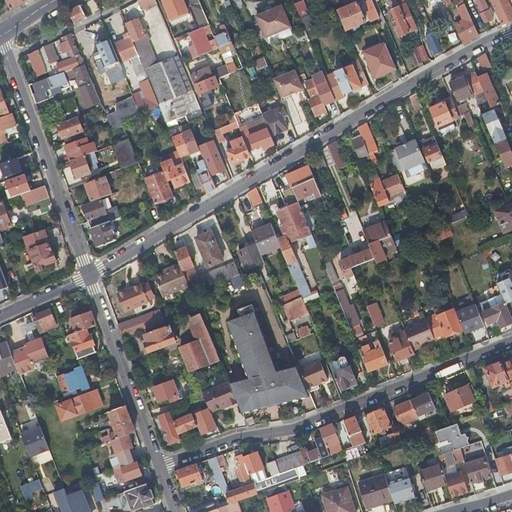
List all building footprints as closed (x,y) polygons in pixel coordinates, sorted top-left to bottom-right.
[(6,0),(11,9),(27,0),(6,0)] [(155,0),(139,0),(138,1),(142,10),(157,3),(155,0)] [(187,11),(182,0),(162,0),(170,18),(187,11)] [(207,21),(198,0),(191,0),(193,5),(192,6),(200,24),(207,21)] [(235,0),(240,10),(244,8),(240,0),(235,0)] [(302,22),(305,29),(309,38),(318,34),(315,25),(312,18),(303,0),(302,0),(295,3),(302,22)] [(338,11),(346,31),(366,22),(360,8),(358,3),(358,2),(363,0),(364,0),(366,2),(364,3),(368,12),(376,8),(372,0),(370,0),(368,1),(368,0),(351,0),(353,4),(338,11)] [(463,43),(478,35),(462,0),(457,0),(455,1),(456,4),(462,17),(462,21),(455,25),(463,43)] [(475,0),(481,13),(480,14),(481,17),(484,22),(492,18),(490,14),(493,13),(490,7),(487,8),(483,0),(475,0)] [(489,0),(501,24),(511,19),(511,9),(511,8),(507,0),(489,0)] [(397,2),(390,6),(398,26),(395,27),(399,37),(417,29),(405,1),(398,4),(397,2)] [(74,24),(86,18),(80,6),(81,5),(69,11),(74,24)] [(266,38),(291,27),(282,6),(256,17),(266,38)] [(380,18),(376,8),(368,12),(372,21),(380,18)] [(187,11),(170,18),(171,21),(188,14),(187,11)] [(312,18),(315,25),(321,22),(319,16),(312,18)] [(188,121),(200,115),(203,114),(191,86),(182,63),(178,55),(157,64),(148,41),(151,40),(148,32),(146,33),(145,29),(143,30),(138,19),(126,24),(129,32),(145,71),(159,105),(167,123),(177,119),(186,115),(188,121)] [(297,24),(300,32),(305,29),(302,22),(297,24)] [(215,39),(219,48),(222,55),(224,59),(228,58),(232,56),(237,54),(235,49),(225,24),(220,26),(223,34),(214,38),(215,39)] [(190,47),(195,58),(219,48),(215,39),(208,42),(206,36),(212,33),(209,25),(198,29),(190,32),(195,45),(190,47)] [(298,43),(309,38),(305,29),(300,32),(294,34),(298,43)] [(433,53),(442,50),(434,30),(425,34),(433,53)] [(137,74),(145,71),(129,32),(123,34),(125,39),(116,42),(124,62),(130,59),(137,74)] [(57,64),(61,73),(85,65),(71,33),(62,38),(64,42),(60,44),(63,53),(60,54),(63,62),(57,64)] [(119,62),(110,40),(101,43),(103,48),(98,51),(93,53),(97,61),(101,59),(105,68),(119,62)] [(48,61),(51,68),(54,67),(51,61),(58,58),(52,43),(42,47),(48,61)] [(385,44),(396,69),(397,68),(386,43),(385,44)] [(378,77),(396,69),(385,44),(365,52),(369,62),(371,61),(378,77)] [(423,45),(409,51),(415,65),(421,62),(428,58),(423,45)] [(43,63),(48,61),(42,47),(38,49),(43,63)] [(28,55),(36,76),(52,70),(51,68),(48,61),(43,63),(38,49),(28,55)] [(492,66),(486,53),(479,57),(484,70),(492,66)] [(255,61),(257,70),(268,67),(265,57),(255,61)] [(100,69),(105,68),(101,59),(97,61),(100,69)] [(352,65),(334,72),(343,94),(362,86),(368,83),(367,79),(358,59),(351,62),(352,65)] [(102,74),(121,66),(119,62),(105,68),(100,69),(102,74)] [(29,85),(36,102),(50,97),(48,91),(51,89),(53,95),(62,91),(62,89),(70,87),(66,76),(72,74),(75,71),(81,86),(92,82),(85,65),(61,73),(29,85)] [(215,76),(217,75),(218,78),(230,74),(226,65),(213,71),(214,73),(211,74),(210,72),(209,67),(202,70),(197,72),(190,75),(194,85),(196,84),(213,77),(215,76)] [(511,68),(500,74),(504,82),(511,79),(511,68)] [(281,98),(303,89),(300,81),(298,76),(295,70),(273,79),(281,98)] [(140,112),(159,105),(145,71),(137,74),(147,98),(136,103),(140,112)] [(324,105),(335,101),(325,76),(323,71),(312,76),(313,79),(324,105)] [(325,76),(335,101),(345,97),(343,94),(334,72),(325,76)] [(466,77),(474,94),(478,104),(488,100),(481,85),(480,82),(476,72),(466,77)] [(213,77),(196,84),(200,94),(201,93),(207,91),(219,86),(221,85),(218,78),(217,75),(215,76),(213,77)] [(466,77),(466,76),(450,83),(458,100),(474,94),(466,77)] [(315,116),(322,113),(321,110),(325,108),(324,105),(313,79),(305,82),(308,91),(310,90),(313,98),(308,100),(315,116)] [(481,85),(488,100),(491,108),(499,104),(493,88),(491,89),(488,82),(486,83),(484,80),(480,82),(481,85)] [(101,102),(92,82),(80,88),(88,107),(101,102)] [(0,91),(0,115),(9,112),(1,91),(0,91)] [(416,93),(410,97),(414,107),(421,104),(416,93)] [(74,97),(59,102),(66,121),(77,117),(81,115),(74,97)] [(118,113),(121,121),(140,113),(140,112),(136,103),(134,99),(115,107),(118,113)] [(455,107),(452,99),(435,106),(436,107),(431,109),(434,115),(437,122),(439,126),(445,123),(452,120),(459,117),(458,116),(469,112),(465,103),(455,107)] [(282,107),(262,115),(264,118),(271,136),(288,129),(283,116),(286,115),(282,107)] [(494,110),(483,115),(494,143),(505,138),(506,138),(494,110)] [(464,114),(469,126),(474,124),(469,112),(464,114)] [(113,130),(123,127),(121,121),(118,113),(107,117),(111,125),(113,130)] [(13,114),(0,118),(0,143),(7,141),(5,134),(3,130),(12,127),(17,125),(13,114)] [(66,121),(57,124),(63,139),(83,131),(77,117),(66,121)] [(251,136),(244,139),(249,151),(263,145),(264,149),(275,144),(271,137),(271,136),(264,118),(247,126),(251,136)] [(445,123),(439,126),(440,131),(454,125),(452,120),(445,123)] [(232,123),(213,131),(218,141),(223,139),(221,133),(238,126),(236,121),(232,123)] [(365,123),(358,128),(361,137),(367,151),(372,149),(375,148),(365,123)] [(187,124),(180,127),(183,134),(192,130),(190,126),(188,127),(187,124)] [(468,135),(477,131),(474,124),(469,126),(465,128),(468,135)] [(177,127),(170,130),(178,151),(180,155),(190,151),(183,134),(180,127),(178,128),(177,127)] [(200,150),(192,130),(183,134),(190,151),(191,154),(200,150)] [(271,137),(275,144),(276,149),(286,144),(281,132),(271,137)] [(443,155),(434,136),(426,139),(422,141),(421,141),(429,160),(443,155)] [(65,145),(71,160),(90,153),(94,152),(96,151),(93,142),(89,143),(87,137),(65,145)] [(361,137),(352,141),(359,158),(366,155),(368,160),(371,159),(367,151),(361,137)] [(249,151),(244,139),(243,138),(232,142),(233,144),(227,147),(233,163),(234,163),(235,165),(243,161),(242,159),(251,156),(249,151)] [(494,143),(505,167),(511,163),(511,154),(505,138),(494,143)] [(122,168),(138,162),(129,139),(113,145),(122,168)] [(218,149),(214,140),(201,145),(205,155),(213,174),(226,169),(218,149)] [(337,140),(327,146),(329,150),(335,165),(346,160),(337,140)] [(428,168),(417,140),(409,143),(410,146),(404,148),(403,146),(395,149),(404,171),(407,177),(428,168)] [(372,149),(367,151),(371,159),(373,164),(377,162),(373,152),(372,149)] [(389,152),(398,173),(404,171),(395,149),(389,152)] [(335,165),(329,150),(315,156),(321,171),(335,165)] [(176,187),(191,181),(180,155),(178,151),(163,157),(159,159),(164,171),(168,180),(172,178),(176,187)] [(90,153),(71,160),(77,178),(91,173),(91,172),(94,171),(94,170),(91,163),(94,161),(97,160),(94,152),(90,153)] [(18,158),(2,164),(0,164),(0,172),(4,171),(7,178),(23,172),(18,158)] [(207,193),(216,188),(216,187),(213,180),(204,160),(199,162),(202,168),(202,169),(198,171),(198,172),(203,183),(207,193)] [(314,178),(309,166),(287,175),(292,187),(314,178)] [(379,178),(376,170),(366,174),(369,182),(379,178)] [(155,204),(174,196),(168,180),(164,171),(150,177),(152,182),(147,184),(153,197),(155,204)] [(196,185),(203,183),(198,172),(192,175),(196,185)] [(25,174),(8,181),(14,197),(21,194),(31,190),(25,174)] [(380,178),(379,178),(389,201),(390,201),(388,196),(393,194),(398,205),(409,201),(398,175),(381,182),(380,178)] [(92,201),(112,194),(106,177),(101,179),(94,182),(86,184),(92,201)] [(314,178),(292,187),(298,200),(313,193),(315,198),(321,195),(314,178)] [(389,201),(379,178),(369,182),(379,205),(389,201)] [(26,206),(50,197),(45,185),(31,190),(21,194),(26,206)] [(298,200),(292,187),(283,191),(288,204),(298,200)] [(262,201),(257,188),(249,192),(254,204),(262,201)] [(106,209),(112,207),(108,197),(102,199),(106,209)] [(88,221),(118,210),(116,205),(112,207),(106,209),(102,199),(83,206),(88,221)] [(0,230),(0,231),(12,227),(2,201),(0,202),(0,230)] [(301,208),(299,203),(278,212),(282,223),(283,225),(281,226),(285,236),(278,239),(281,245),(299,289),(308,285),(299,265),(296,260),(297,260),(290,245),(289,245),(289,243),(306,237),(309,245),(312,243),(313,246),(316,245),(309,228),(301,208)] [(511,203),(495,211),(504,231),(511,228),(511,227),(511,203)] [(307,205),(301,208),(309,228),(315,226),(307,205)] [(122,216),(118,210),(88,221),(98,247),(117,240),(110,221),(122,216)] [(452,223),(469,216),(466,210),(449,217),(452,223)] [(375,258),(378,267),(387,263),(383,253),(396,247),(387,224),(385,221),(363,231),(371,249),(375,258)] [(261,254),(281,245),(278,239),(272,224),(252,232),(257,244),(261,254)] [(447,227),(437,231),(440,238),(450,234),(447,227)] [(56,260),(45,230),(25,237),(38,270),(45,267),(44,265),(56,260)] [(211,232),(196,238),(208,266),(223,260),(211,232)] [(265,262),(261,254),(257,244),(238,251),(246,270),(265,262)] [(185,247),(175,251),(180,265),(188,282),(189,286),(192,293),(230,277),(239,273),(234,262),(195,277),(191,268),(193,267),(185,247)] [(351,268),(375,258),(371,249),(338,263),(339,266),(341,265),(344,273),(344,274),(345,274),(346,278),(351,276),(354,275),(351,268)] [(488,261),(484,252),(478,254),(482,264),(488,261)] [(330,262),(324,264),(335,290),(342,308),(349,305),(340,284),(337,285),(336,282),(338,281),(330,262)] [(0,290),(9,287),(0,265),(0,290)] [(180,265),(159,275),(166,291),(188,282),(180,265)] [(505,281),(498,284),(502,293),(505,302),(511,317),(511,277),(510,272),(502,275),(505,281)] [(163,297),(189,286),(188,282),(166,291),(159,275),(154,277),(163,297)] [(148,302),(155,299),(148,283),(141,285),(148,302)] [(313,283),(308,285),(299,289),(299,290),(302,297),(304,302),(318,297),(313,283)] [(124,312),(148,302),(141,285),(141,284),(116,294),(124,312)] [(283,305),(302,297),(299,290),(280,298),(283,305)] [(491,308),(505,302),(502,293),(488,299),(491,308)] [(308,311),(304,302),(302,297),(283,305),(288,319),(308,311)] [(365,301),(374,325),(384,321),(374,298),(365,301)] [(501,327),(511,322),(511,317),(505,302),(491,308),(488,299),(479,303),(488,324),(498,320),(501,327)] [(239,307),(242,314),(254,309),(251,302),(239,307)] [(455,308),(452,302),(445,305),(447,311),(455,308)] [(352,304),(349,305),(342,308),(355,339),(359,338),(364,336),(359,325),(361,324),(352,304)] [(475,304),(464,308),(473,330),(484,326),(475,304)] [(445,337),(464,329),(456,311),(455,308),(447,311),(437,316),(445,337)] [(464,308),(456,311),(464,329),(465,333),(473,330),(464,308)] [(33,316),(40,333),(57,326),(50,309),(33,316)] [(122,337),(165,322),(159,309),(117,325),(122,337)] [(228,380),(229,381),(238,402),(239,406),(242,412),(310,395),(308,389),(299,366),(279,368),(254,309),(242,314),(228,320),(249,373),(243,374),(243,376),(236,377),(228,378),(228,380)] [(87,329),(97,325),(91,311),(77,316),(71,318),(76,330),(77,333),(87,329)] [(198,332),(201,340),(210,337),(200,313),(191,317),(194,325),(193,325),(196,333),(198,332)] [(435,341),(445,337),(437,316),(435,313),(425,317),(426,319),(434,338),(435,341)] [(426,319),(416,323),(424,343),(434,338),(426,319)] [(404,328),(405,331),(413,350),(425,345),(424,343),(416,323),(404,328)] [(300,338),(311,334),(307,325),(297,329),(300,338)] [(173,333),(171,329),(170,326),(145,335),(147,342),(145,342),(149,352),(176,342),(176,341),(178,340),(179,338),(177,334),(175,333),(173,333)] [(89,335),(87,329),(77,333),(73,334),(70,335),(76,351),(79,358),(78,358),(78,359),(97,351),(96,351),(94,352),(91,346),(94,345),(95,344),(91,334),(89,335)] [(397,360),(415,353),(413,350),(405,331),(387,338),(397,360)] [(297,340),(297,339),(294,332),(286,336),(289,343),(297,340)] [(42,338),(41,337),(25,344),(25,346),(11,351),(17,365),(18,368),(20,373),(34,368),(32,363),(49,357),(44,344),(42,338)] [(180,348),(190,372),(193,370),(220,360),(212,341),(210,337),(201,340),(180,348)] [(0,377),(8,374),(8,372),(14,370),(13,367),(17,365),(11,350),(7,340),(0,343),(0,377)] [(359,348),(368,371),(388,363),(379,340),(374,342),(377,349),(371,351),(368,344),(362,347),(359,348)] [(330,360),(330,365),(341,390),(357,384),(347,359),(347,358),(346,357),(344,356),(342,356),(341,356),(339,358),(339,359),(338,360),(330,360),(331,355),(330,355),(330,360)] [(299,366),(308,389),(328,380),(319,357),(299,366)] [(511,359),(502,364),(509,379),(511,377),(511,359)] [(493,386),(509,380),(509,379),(502,364),(501,361),(485,368),(493,386)] [(79,388),(80,391),(82,390),(90,387),(82,365),(74,368),(75,370),(57,377),(64,394),(79,388)] [(482,389),(473,367),(466,370),(472,384),(475,391),(482,389)] [(154,387),(159,401),(178,394),(173,380),(154,387)] [(229,381),(203,392),(205,398),(209,407),(211,411),(226,405),(227,407),(238,402),(229,381)] [(475,391),(472,384),(468,386),(468,385),(444,395),(451,412),(478,400),(475,391)] [(64,394),(65,397),(80,391),(79,388),(64,394)] [(57,405),(63,419),(95,407),(103,405),(97,390),(88,394),(57,405)] [(203,392),(201,390),(188,395),(191,403),(205,398),(203,392)] [(411,400),(418,416),(436,408),(429,392),(422,395),(411,400)] [(401,423),(418,416),(411,400),(394,408),(401,423)] [(478,400),(451,412),(452,414),(479,402),(478,400)] [(480,405),(484,413),(494,410),(490,401),(480,405)] [(109,411),(114,426),(131,419),(126,405),(109,411)] [(211,411),(209,407),(193,414),(198,425),(201,434),(217,427),(211,411)] [(365,415),(373,434),(381,430),(382,434),(386,432),(385,429),(391,426),(383,408),(365,415)] [(174,421),(170,411),(159,414),(170,443),(172,442),(180,439),(181,439),(179,433),(174,421)] [(0,442),(12,437),(2,412),(0,413),(0,442)] [(193,414),(193,413),(174,421),(179,433),(185,430),(198,425),(193,414)] [(350,436),(354,446),(365,442),(355,417),(345,421),(344,422),(350,436)] [(110,434),(112,440),(128,434),(136,431),(131,419),(114,426),(116,432),(110,434)] [(322,435),(327,446),(339,442),(332,424),(320,429),(322,435)] [(37,454),(49,449),(40,426),(21,434),(30,455),(36,452),(37,454)] [(436,431),(440,442),(445,440),(441,429),(436,430),(436,431)] [(181,439),(184,446),(191,444),(185,430),(179,433),(181,439)] [(396,431),(387,434),(391,445),(401,441),(397,430),(396,431)] [(431,432),(435,443),(440,442),(436,431),(431,432)] [(128,434),(112,440),(116,451),(113,452),(114,454),(133,447),(128,434)] [(391,445),(387,434),(379,437),(383,448),(391,445)] [(321,458),(330,455),(327,446),(322,435),(315,438),(319,448),(305,453),(304,450),(300,451),(305,464),(314,461),(321,458)] [(485,453),(493,451),(488,437),(480,439),(485,453)] [(180,439),(172,442),(175,447),(182,445),(180,439)] [(327,446),(330,455),(342,450),(339,442),(327,446)] [(495,458),(500,475),(511,471),(511,446),(507,448),(509,454),(495,458)] [(442,466),(464,459),(460,447),(439,455),(441,462),(442,466)] [(300,450),(275,460),(280,473),(296,467),(305,464),(300,451),(300,450)] [(245,462),(250,474),(264,468),(257,451),(243,457),(245,462)] [(216,456),(222,471),(228,468),(222,453),(216,456)] [(236,465),(243,482),(249,480),(242,463),(245,462),(243,457),(242,453),(234,456),(237,465),(236,465)] [(218,477),(223,493),(226,492),(229,491),(222,471),(216,456),(207,459),(214,478),(218,477)] [(465,463),(471,482),(490,476),(487,467),(486,463),(484,457),(465,463)] [(118,467),(114,468),(119,482),(127,480),(143,474),(138,460),(118,467)] [(272,475),(280,473),(275,460),(268,462),(272,475)] [(105,462),(92,466),(95,475),(109,470),(105,462)] [(177,470),(183,486),(203,479),(197,462),(177,470)] [(446,476),(442,466),(441,462),(419,470),(422,475),(426,488),(447,482),(446,476)] [(75,473),(77,481),(79,481),(91,476),(95,475),(92,466),(75,473)] [(252,495),(270,488),(268,485),(282,480),(286,480),(299,475),(296,467),(280,473),(272,475),(267,477),(253,482),(251,483),(244,486),(229,491),(226,492),(230,503),(252,495)] [(250,474),(253,482),(267,477),(264,468),(250,474)] [(446,476),(447,482),(452,495),(468,491),(462,471),(446,476)] [(388,482),(386,475),(360,483),(366,504),(381,500),(383,506),(395,503),(388,482)] [(388,482),(395,503),(416,496),(409,476),(388,482)] [(23,495),(42,487),(39,478),(30,482),(20,486),(23,495)] [(54,489),(63,486),(61,480),(53,484),(54,489)] [(130,506),(132,511),(144,507),(153,504),(151,498),(154,497),(151,490),(149,491),(146,484),(125,491),(124,491),(118,493),(123,505),(126,505),(126,507),(130,506)] [(73,511),(66,494),(63,486),(54,489),(63,511),(73,511)] [(327,511),(355,511),(347,487),(322,495),(327,511)] [(81,488),(66,494),(73,511),(87,511),(82,496),(84,495),(81,488)] [(296,511),(289,490),(267,497),(272,511),(296,511)] [(205,499),(193,504),(195,511),(207,506),(205,499)] [(369,511),(383,506),(381,500),(366,504),(369,511)] [(232,511),(230,503),(207,511),(232,511)]
